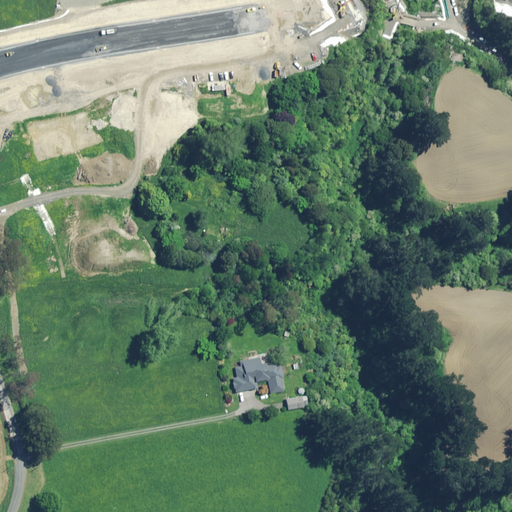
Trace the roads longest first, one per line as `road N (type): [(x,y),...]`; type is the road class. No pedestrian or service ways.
road 1 (unknown): [(23,466),(280,411)]
road 2 (unknown): [(0,191),(84,165),(102,167),(132,178),(168,208),(199,217)]
road 3 (primary): [(210,20),(205,55),(162,83),(130,75),(107,40)]
road 4 (secondary): [(210,20),(355,0)]
road 5 (unclassified): [(12,511),(23,466),(0,391)]
